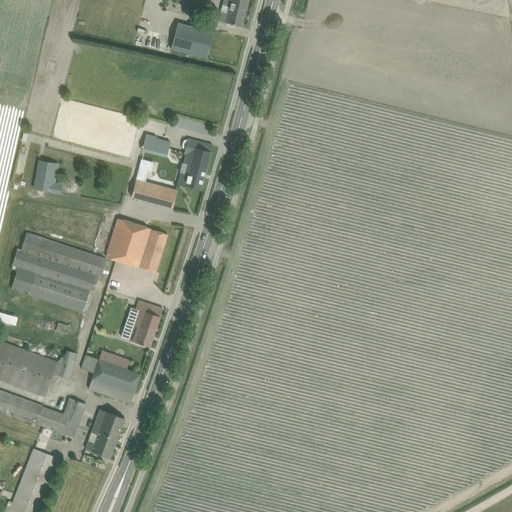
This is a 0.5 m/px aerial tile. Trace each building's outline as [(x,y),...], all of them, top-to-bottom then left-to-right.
[(223,0),(219,20),(232,24),(241,26),(248,0),(223,0)] [(206,58),(213,32),(177,23),(170,49),(206,58)] [(167,154),(170,142),(146,135),(143,147),(167,154)] [(200,189),(212,145),(188,139),(184,153),(186,154),(178,183),(200,189)] [(39,160),(34,188),(60,193),(61,187),(51,185),(55,163),(39,160)] [(176,190),(135,179),(131,196),(172,207),(176,190)] [(83,197),(84,189),(74,187),(72,195),(83,197)] [(167,234),(157,231),(151,229),(118,219),(106,257),(138,267),(139,267),(145,269),(155,272),(167,234)] [(26,233),(20,251),(16,249),(10,267),(17,269),(10,288),(82,312),(89,290),(93,291),(98,276),(100,277),(105,259),(26,233)] [(149,346),(162,309),(139,301),(136,309),(138,310),(128,339),(149,346)] [(0,311),(0,320),(14,324),(16,316),(0,311)] [(67,334),(69,325),(58,322),(55,330),(67,334)] [(56,363),(0,341),(0,379),(44,396),(53,374),(66,378),(76,354),(65,351),(63,359),(60,358),(56,363)] [(126,370),(126,369),(129,361),(101,351),(98,359),(98,360),(126,370)] [(98,360),(98,359),(85,354),(80,369),(94,374),(88,389),(130,403),(140,374),(126,369),(126,370),(98,360)] [(0,410),(1,410),(0,411),(0,414),(5,416),(6,413),(73,437),(86,405),(69,398),(63,414),(43,407),(43,406),(0,389),(0,410)] [(110,458),(124,418),(100,409),(85,449),(110,458)] [(39,511),(60,459),(51,455),(33,448),(8,511),(39,511)]
